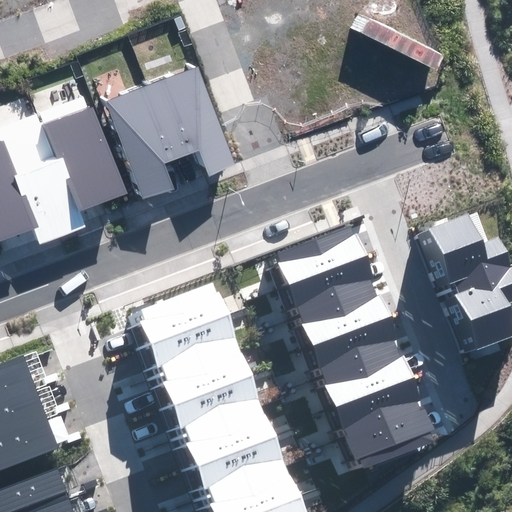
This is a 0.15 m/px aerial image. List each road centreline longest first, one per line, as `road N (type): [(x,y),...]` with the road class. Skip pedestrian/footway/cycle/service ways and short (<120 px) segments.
road 1 (residential): [(48,283),(135,511)]
road 2 (residential): [(48,283),(270,200)]
road 3 (residential): [(193,0),(270,200)]
road 4 (residential): [(113,0),(0,42)]
